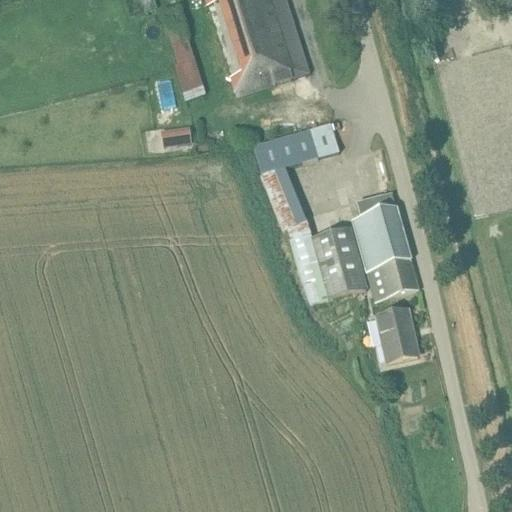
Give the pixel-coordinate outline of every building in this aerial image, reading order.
[(150,0),(139,0),(145,18),(155,15),(150,0)] [(237,101),(309,77),(284,0),(204,0),(207,10),(210,9),(217,7),(241,79),(233,81),(231,82),(237,101)] [(182,26),(165,31),(176,67),(193,62),(182,26)] [(193,62),(176,67),(174,68),(182,96),(202,90),(193,62)] [(202,90),(182,96),(185,104),(203,99),(205,98),(202,90)] [(261,180),(284,236),(285,235),(287,241),(290,240),(291,243),(305,289),(312,308),(367,293),(350,233),(312,244),(307,226),(306,226),(284,173),(338,158),(330,128),(254,150),(261,180)] [(160,138),(162,153),(190,149),(188,134),(160,138)] [(392,198),(376,203),(356,209),(360,223),(352,225),(375,307),(419,294),(392,198)] [(386,368),(418,361),(408,315),(376,322),(386,368)]
